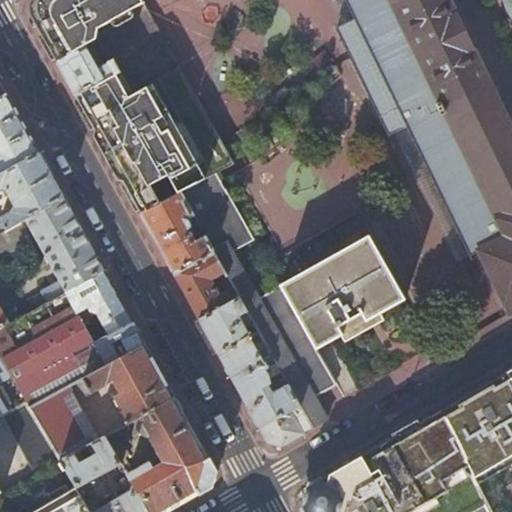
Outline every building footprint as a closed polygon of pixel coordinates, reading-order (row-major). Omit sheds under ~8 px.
[(34,0),(30,16),(57,64),(86,49),(95,44),(107,65),(114,77),(76,98),(141,216),(161,205),(152,187),(168,178),(179,195),(180,194),(233,164),(142,2),(140,0),(34,0)] [(140,0),(142,2),(145,0),(163,0),(164,0),(345,0),(355,20),(336,30),(350,57),(388,135),(407,126),(429,115),(482,226),(460,236),(441,245),(436,248),(476,332),(477,333),(511,312),(511,130),(452,8),(448,0),(140,0)] [(355,20),(345,0),(196,0),(201,9),(218,0),(322,0),(336,30),(355,20)] [(86,49),(57,64),(69,85),(76,98),(114,77),(107,65),(98,70),(86,49)] [(7,97),(0,100),(0,176),(39,155),(23,125),(7,97)] [(388,135),(441,245),(460,236),(407,126),(388,135)] [(52,178),(39,155),(0,176),(0,191),(5,191),(14,208),(12,212),(0,218),(0,229),(2,233),(17,225),(25,221),(64,200),(52,178)] [(271,231),(233,164),(180,194),(192,216),(204,237),(211,251),(237,297),(253,288),(234,252),(271,231)] [(161,205),(141,216),(159,248),(173,272),(211,251),(204,237),(195,242),(188,229),(190,225),(187,219),(192,216),(180,194),(179,195),(161,205)] [(86,240),(64,200),(25,221),(59,282),(41,292),(47,304),(104,273),(86,240)] [(0,234),(0,329),(9,325),(0,309),(0,252),(25,239),(17,225),(2,233),(0,234)] [(399,292),(371,241),(357,248),(384,301),(399,292)] [(384,301),(357,248),(345,255),(342,249),(303,270),(307,276),(282,290),(311,342),(336,328),(339,334),(378,313),(374,306),(384,301)] [(189,301),(199,320),(238,299),(237,297),(211,251),(173,272),(189,301)] [(120,302),(104,273),(47,304),(9,325),(0,329),(0,359),(11,378),(15,384),(84,346),(93,344),(84,328),(89,325),(81,311),(89,307),(99,309),(113,334),(132,324),(120,302)] [(259,298),(253,288),(237,297),(238,299),(246,312),(261,339),(279,372),(287,385),(298,406),(303,415),(308,424),(311,429),(326,420),(313,397),(334,385),(311,342),(282,290),(280,287),(259,298)] [(246,312),(238,299),(199,320),(228,373),(258,428),(298,406),(287,385),(271,394),(267,386),(271,383),(269,378),(279,372),(261,339),(254,344),(238,316),(246,312)] [(140,338),(132,324),(113,334),(95,343),(93,344),(84,346),(15,384),(26,403),(61,461),(78,452),(88,446),(98,440),(68,387),(82,380),(144,346),(140,338)] [(160,375),(144,346),(82,380),(91,394),(115,381),(119,389),(108,395),(111,400),(114,399),(129,424),(173,399),(160,375)] [(0,417),(4,416),(11,412),(0,392),(0,384),(11,378),(0,359),(0,417)] [(511,383),(507,373),(456,402),(441,411),(470,469),(474,478),(510,460),(511,464),(511,383)] [(210,486),(213,472),(173,399),(129,424),(105,437),(121,464),(129,478),(148,511),(165,511),(183,502),(210,486)] [(26,403),(11,412),(4,416),(36,475),(61,461),(26,403)] [(298,406),(258,428),(264,439),(266,442),(272,444),(281,446),(311,429),(308,424),(299,429),(294,420),(303,415),(298,406)] [(414,511),(426,506),(448,495),(444,483),(470,469),(441,411),(389,441),(337,471),(312,486),(305,511),(414,511)] [(78,452),(61,461),(76,486),(78,489),(121,464),(105,437),(98,440),(88,446),(92,454),(82,460),(78,452)] [(93,499),(86,503),(91,511),(148,511),(129,478),(121,483),(126,492),(112,500),(110,496),(103,500),(105,503),(98,507),(93,499)] [(91,511),(86,503),(78,489),(76,486),(30,511),(91,511)]
